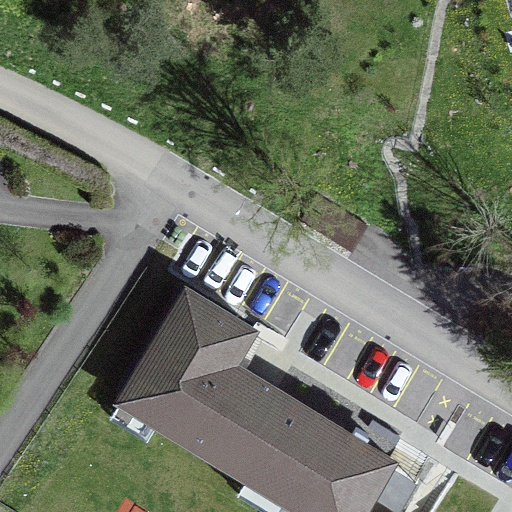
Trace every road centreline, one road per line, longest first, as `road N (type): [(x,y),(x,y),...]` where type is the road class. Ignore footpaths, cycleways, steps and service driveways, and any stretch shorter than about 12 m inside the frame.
road 1 (residential): [(174,201),(351,309),(511,422)]
road 2 (residential): [(156,228),(0,460)]
road 3 (residential): [(0,104),(174,201)]
road 4 (residential): [(156,228),(0,217)]
